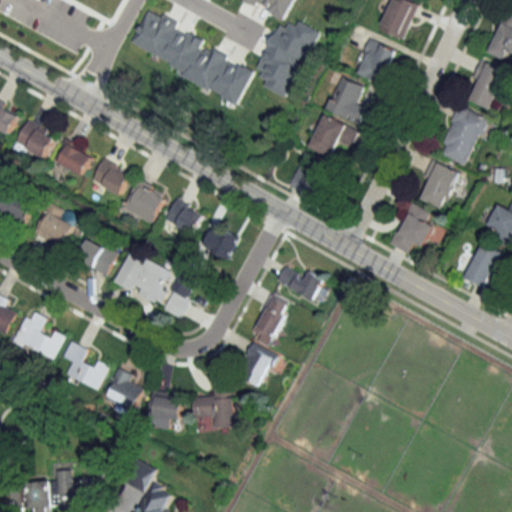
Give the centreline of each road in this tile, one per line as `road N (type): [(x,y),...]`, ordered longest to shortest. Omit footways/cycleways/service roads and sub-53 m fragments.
road 1 (tertiary): [(511,339),(0,56)]
road 2 (residential): [(280,211),(195,348),(165,346),(0,255)]
road 3 (residential): [(345,248),(466,0)]
